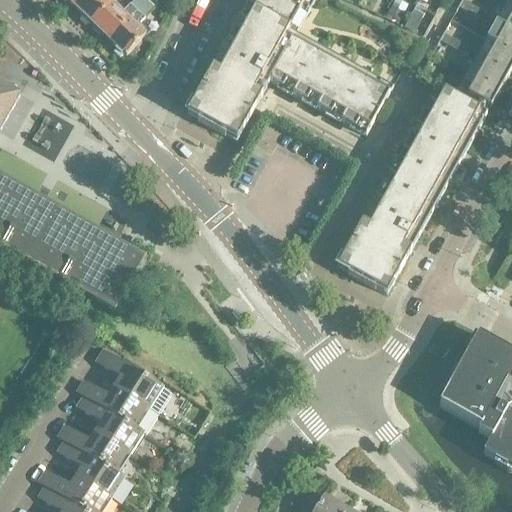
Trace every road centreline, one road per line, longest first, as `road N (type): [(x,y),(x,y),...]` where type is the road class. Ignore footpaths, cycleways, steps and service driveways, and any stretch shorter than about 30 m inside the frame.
road 1 (secondary): [(354,391),(236,239),(141,135)]
road 2 (secondary): [(141,135),(2,0)]
road 3 (residential): [(1,511),(92,351)]
road 4 (residential): [(429,293),(511,145)]
road 5 (residential): [(246,511),(268,464),(354,391)]
road 6 (residential): [(141,135),(209,0)]
road 7 (secondary): [(447,507),(354,391)]
road 8 (residential): [(354,391),(393,352),(429,293)]
